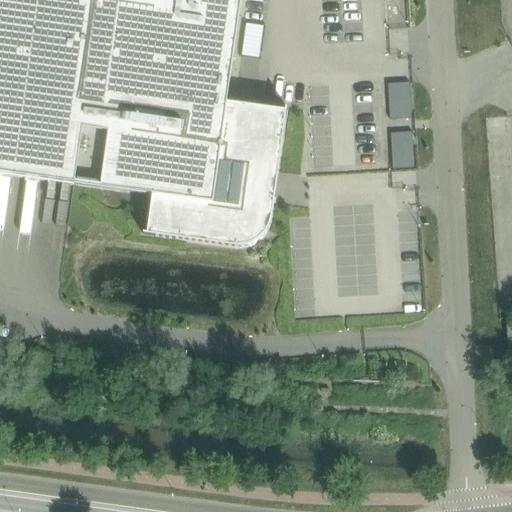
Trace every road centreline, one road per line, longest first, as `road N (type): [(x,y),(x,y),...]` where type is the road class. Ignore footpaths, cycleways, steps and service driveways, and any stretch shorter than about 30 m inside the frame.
road 1 (unclassified): [(467,511),(439,0)]
road 2 (secondary): [(0,489),(152,511)]
road 3 (unknown): [(378,58),(443,79),(511,49)]
road 4 (unknown): [(378,58),(299,40),(290,0)]
